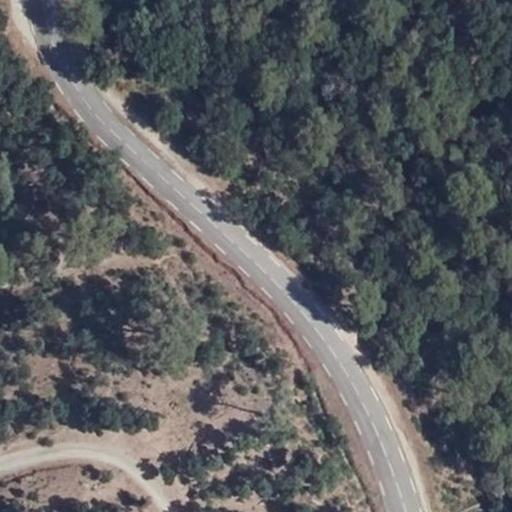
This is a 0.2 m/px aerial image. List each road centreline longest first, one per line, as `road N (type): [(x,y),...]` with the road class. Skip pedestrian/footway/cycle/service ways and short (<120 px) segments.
road 1 (tertiary): [(404,511),(367,416),(323,343),(112,118),(73,62),(50,0)]
road 2 (track): [(0,469),(108,453),(168,511)]
